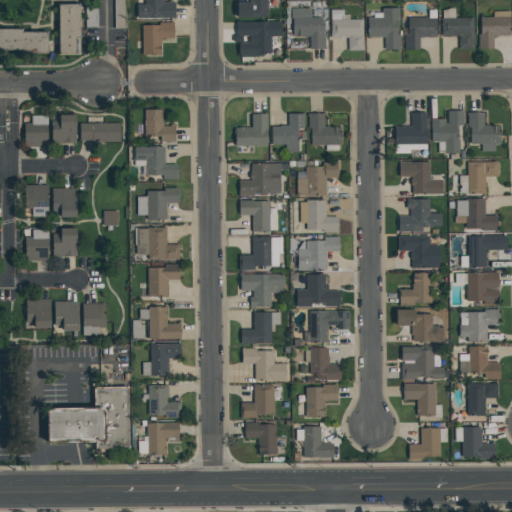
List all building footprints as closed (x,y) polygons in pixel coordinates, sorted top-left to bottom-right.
[(113,0),(125,0),(126,28),(114,29),(113,0)] [(172,2),(174,2),(175,18),(136,18),(136,4),(144,4),(143,0),(162,0),(162,2),(168,2),(168,1),(169,1),(169,0),(171,0),(171,1),(172,2)] [(278,0),(278,1),(277,1),(277,7),(267,7),(267,17),(251,17),(236,18),(236,3),(250,2),(249,0),(278,0)] [(57,3),(79,3),(79,55),(57,55),(57,3)] [(85,3),(97,3),(97,27),(85,27),(85,3)] [(291,8),(310,8),(311,17),(321,17),(321,34),(324,34),(324,49),(309,49),(309,36),(292,36),(292,19),(291,19),(291,8)] [(381,8),(399,8),(399,20),(396,20),(396,35),(399,35),(399,50),(384,50),(384,37),(367,38),(366,17),(372,17),(372,13),(381,13),(381,8)] [(441,18),(442,18),(442,11),(450,8),(454,8),(454,18),(473,18),(473,49),(458,49),(458,36),(441,37),(441,18)] [(329,9),(343,9),(343,14),(349,14),(349,19),(362,19),(363,50),(347,51),(347,38),(330,38),(329,9)] [(428,10),(435,10),(436,37),(418,38),(419,49),(403,50),(403,35),(407,35),(407,18),(428,17),(428,10)] [(492,11),(509,11),(509,36),(492,36),(492,49),(477,49),(477,47),(478,47),(477,34),(479,34),(479,17),(492,17),(492,11)] [(236,21),(240,21),(240,22),(280,21),(281,36),(270,37),(270,54),(262,54),(262,56),(254,56),(254,57),(239,57),(239,54),(238,54),(238,44),(239,44),(239,42),(234,42),(234,36),(236,36),(236,33),(232,33),(232,28),(236,27),(236,21)] [(158,23),(173,22),(173,38),(160,38),(160,55),(141,55),(141,25),(158,25),(158,23)] [(0,28),(22,28),(22,32),(46,32),(46,53),(20,53),(20,50),(0,50),(0,28)] [(143,110),(162,109),(162,126),(169,126),(169,124),(174,124),(174,141),(160,142),(160,136),(144,136),(143,110)] [(446,111),(462,111),(462,125),(457,125),(457,139),(458,139),(458,154),(444,154),(444,153),(437,153),(437,142),(430,142),(430,119),(444,119),(444,123),(447,123),(446,111)] [(467,113),(483,112),(483,125),(489,125),(489,126),(499,126),(499,144),(494,144),(494,151),(480,151),(480,144),(469,144),(469,127),(467,127),(467,113)] [(410,113),(425,113),(426,149),(409,150),(409,153),(394,153),(393,126),(410,126),(410,113)] [(251,114),(266,114),(266,146),(234,146),(234,127),(251,128),(251,114)] [(287,114),(303,114),(303,128),(298,129),(298,152),(285,152),(284,144),(271,145),(271,127),(280,126),(287,125),(287,114)] [(307,114),(323,114),(323,126),(329,126),(329,127),(338,127),(338,132),(340,132),(340,145),(337,145),(337,150),(325,150),(325,145),(310,145),(310,128),(307,129),(307,114)] [(23,123),(31,123),(31,115),(46,115),(47,147),(23,147),(23,123)] [(50,120),(58,120),(58,115),(75,115),(75,143),(51,143),(50,120)] [(119,142),(92,142),(92,141),(79,141),(79,123),(119,123),(119,142)] [(134,147),(164,147),(164,164),(176,164),(176,179),(173,179),(162,179),(162,175),(147,175),(145,172),(145,166),(134,166),(134,147)] [(322,162),(337,162),(338,178),(325,178),(325,196),(305,196),(296,196),(296,172),(304,172),(304,167),(322,167),(322,162)] [(398,162),(429,162),(429,180),(441,180),(441,194),(411,194),(411,185),(410,185),(410,179),(411,179),(411,177),(398,177),(398,162)] [(466,162),(497,162),(497,176),(484,177),(484,194),(479,194),(466,194),(466,193),(458,193),(458,175),(466,175),(466,162)] [(250,164),(279,163),(279,164),(286,164),(286,170),(279,170),(279,193),(253,194),(253,196),(238,196),(238,181),(250,180),(250,179),(249,179),(249,173),(251,173),(251,172),(250,172),(250,167),(250,164)] [(47,216),(31,217),(31,209),(24,209),(23,185),(47,185),(47,216)] [(164,188),(174,188),(174,187),(177,187),(177,203),(166,203),(166,206),(165,206),(165,219),(145,220),(145,217),(146,217),(146,215),(136,215),(136,197),(146,196),(146,191),(164,191),(164,188)] [(75,217),(59,217),(59,216),(52,216),(52,211),(51,211),(51,188),(75,188),(75,217)] [(422,232),(411,232),(411,231),(400,232),(397,232),(397,216),(409,216),(409,209),(405,209),(405,199),(410,199),(428,199),(428,213),(440,213),(440,226),(431,226),(431,227),(425,227),(425,226),(422,226),(422,232)] [(464,199),(483,199),(483,215),(496,215),(496,231),(481,231),(481,228),(464,229),(464,223),(454,223),(454,217),(455,217),(455,200),(464,200),(464,199)] [(238,200),(252,200),(252,201),(269,201),(269,214),(276,214),(276,230),(269,230),(269,232),(251,232),(251,215),(238,215),(238,200)] [(305,200),(324,200),(324,217),(337,217),(337,232),(322,232),(322,230),(305,230),(305,223),(299,223),(299,202),(305,202),(305,200)] [(102,211),(116,211),(117,226),(111,226),(112,230),(106,230),(106,226),(102,226),(102,211)] [(165,227),(165,245),(178,244),(178,259),(147,260),(147,254),(135,255),(135,245),(134,245),(134,228),(165,227)] [(51,234),(59,234),(59,228),(75,228),(76,256),(52,257),(51,234)] [(48,261),(24,261),(24,237),(31,237),(31,230),(47,229),(48,261)] [(438,268),(414,268),(414,269),(410,269),(410,259),(409,259),(409,253),(410,253),(410,251),(397,251),(397,235),(401,235),(401,236),(428,236),(429,245),(438,245),(438,268)] [(483,235),(506,235),(506,250),(485,250),(485,267),(459,267),(459,256),(467,256),(467,236),(483,236),(483,235)] [(323,237),(335,237),(335,236),(338,236),(338,252),(325,252),(325,260),(326,260),(326,267),(326,269),(296,270),(296,249),(306,249),(306,241),(323,241),(323,237)] [(251,237),(270,237),(281,237),(281,253),(278,253),(278,266),(254,266),(254,270),(243,270),(238,270),(238,255),(251,255),(251,237)] [(164,264),(178,264),(178,279),(166,279),(166,296),(147,296),(147,268),(164,267),(164,264)] [(465,273),(497,272),(497,306),(495,306),(495,305),(483,305),(483,301),(466,301),(465,284),(454,284),(454,274),(465,274),(465,273)] [(412,273),(430,273),(430,303),(413,303),(413,305),(398,305),(398,289),(411,289),(411,284),(412,284),(412,273)] [(238,274),(242,274),(279,274),(279,275),(283,275),(283,278),(284,278),(284,293),(270,293),(270,307),(254,307),(249,307),(249,297),(252,297),(252,291),(240,291),(239,275),(238,275),(238,274)] [(305,275),(324,275),(324,284),(327,284),(327,289),(326,289),(326,291),(338,290),(338,307),(334,307),(323,307),(323,303),(310,303),(310,307),(295,307),(295,289),(305,289),(305,275)] [(50,328),(33,328),(33,322),(25,322),(25,299),(49,299),(50,328)] [(77,301),(78,331),(61,331),(61,325),(53,325),(53,302),(77,301)] [(105,328),(97,328),(97,335),(82,335),(81,304),(104,304),(105,328)] [(147,307),(166,307),(166,323),(179,323),(180,339),(148,339),(148,319),(138,319),(138,309),(147,309),(147,307)] [(483,310),(496,309),(495,309),(498,309),(498,325),(486,325),(486,342),(466,342),(466,337),(458,337),(458,325),(459,325),(459,313),(466,313),(466,312),(483,312),(483,310)] [(395,310),(414,310),(414,314),(431,314),(431,326),(442,326),(442,343),(431,343),(431,341),(412,342),(412,335),(410,335),(410,326),(395,326),(395,310)] [(308,311),(347,311),(348,330),(337,330),(337,326),(326,326),(326,343),(308,343),(308,342),(303,343),(303,332),(308,332),(308,311)] [(252,312),(279,312),(279,325),(270,325),(270,343),(255,343),(255,344),(240,344),(240,329),(252,329),(252,312)] [(131,320),(139,320),(140,324),(143,324),(143,338),(131,338),(131,320)] [(149,344),(180,343),(180,358),(168,358),(168,375),(141,376),(141,362),(149,362),(149,344)] [(467,346),(486,346),(486,362),(499,362),(499,380),(496,380),(496,379),(483,379),(483,373),(458,374),(458,354),(467,354),(467,346)] [(400,347),(433,347),(433,355),(439,355),(439,368),(442,368),(442,370),(447,370),(447,378),(442,378),(442,379),(430,379),(430,377),(416,377),(416,379),(405,380),(400,380),(400,364),(403,364),(403,361),(400,361),(400,347)] [(241,348),(243,348),(256,348),(256,351),(273,350),(273,363),(284,363),(284,380),(254,381),(253,364),(241,364),(241,348)] [(308,348),(327,348),(327,357),(328,357),(328,364),(339,364),(340,381),(336,381),(336,380),(324,380),(324,379),(315,379),(315,375),(309,375),(309,363),(304,363),(304,350),(308,350),(308,348)] [(402,383),(404,383),(404,384),(434,384),(434,405),(440,405),(440,415),(434,415),(434,416),(415,416),(415,399),(404,399),(404,401),(402,401),(402,383)] [(465,384),(497,383),(498,398),(484,398),(484,415),(466,415),(465,384)] [(252,385),(272,384),(273,414),(255,414),(255,418),(245,418),(240,418),(239,403),(252,402),(252,385)] [(147,385),(167,385),(167,402),(180,402),(180,418),(164,418),(164,415),(147,415),(147,385)] [(321,385),(336,385),(336,401),(323,401),(323,407),(322,407),(323,417),(305,417),(304,387),(321,387),(321,385)] [(127,386),(128,448),(93,449),(93,442),(46,443),(45,409),(93,408),(92,387),(127,386)] [(243,422),(258,422),(258,425),(275,424),(275,454),(257,454),(257,443),(256,443),(256,438),(243,438),(243,422)] [(177,423),(177,438),(164,438),(164,455),(146,455),(146,453),(137,453),(137,441),(146,441),(146,423),(177,423)] [(301,427),(319,426),(319,443),(332,443),(332,457),(302,457),(302,440),(295,441),(295,429),(301,429),(301,427)] [(454,428),(461,427),(480,427),(480,443),(492,443),(493,459),(478,459),(478,457),(461,457),(461,442),(454,442),(454,428)] [(419,428),(438,428),(438,429),(446,428),(446,442),(439,442),(439,457),(421,457),(421,460),(407,460),(407,445),(419,444),(419,428)]
